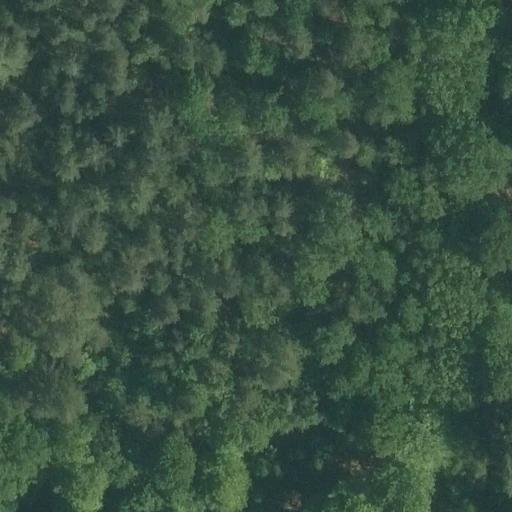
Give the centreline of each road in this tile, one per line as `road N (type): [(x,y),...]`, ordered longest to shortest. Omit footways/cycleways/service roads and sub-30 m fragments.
road 1 (track): [(481,511),(475,0)]
road 2 (track): [(0,499),(476,383)]
